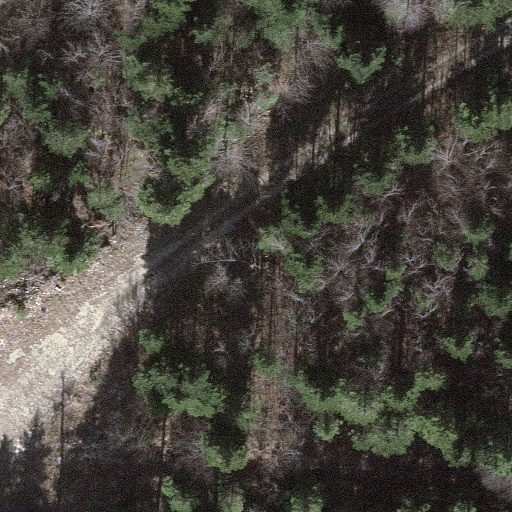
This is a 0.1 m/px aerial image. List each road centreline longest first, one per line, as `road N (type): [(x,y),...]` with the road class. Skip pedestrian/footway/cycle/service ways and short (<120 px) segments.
road 1 (track): [(0,434),(19,433),(183,248),(312,144),(511,15)]
road 2 (track): [(511,472),(19,433)]
